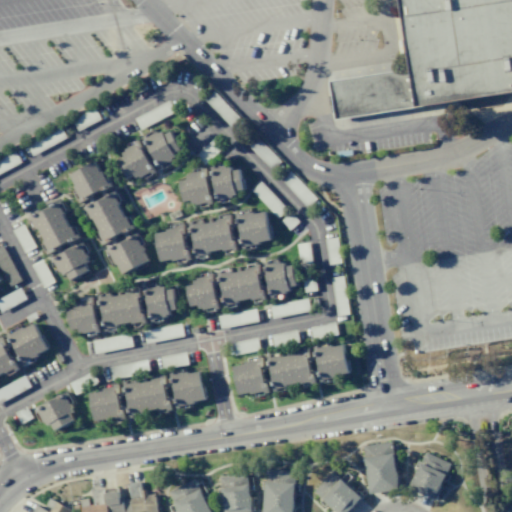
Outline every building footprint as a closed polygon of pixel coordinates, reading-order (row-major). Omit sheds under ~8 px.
[(511,0),(511,91),(336,119),(330,81),(412,69),(401,0),(511,0)] [(213,90),(240,118),(231,127),(204,99),(213,90)] [(133,118),(167,100),(173,111),(139,129),(133,118)] [(94,107),(100,118),(77,131),(71,119),(94,107)] [(60,125),(67,137),(31,156),(25,144),(60,125)] [(170,131),(180,149),(173,153),(175,157),(172,158),(173,159),(162,165),(163,167),(160,169),(143,136),(146,135),(147,137),(158,131),(159,133),(162,131),(164,134),(170,131)] [(253,133),(280,161),(271,170),(244,142),(253,133)] [(117,159),(127,177),(133,174),(135,178),(138,176),(139,178),(150,172),(151,174),(154,172),(137,140),(134,141),(135,143),(124,149),(125,151),(122,153),(123,156),(117,159)] [(0,157),(15,150),(21,162),(0,173),(0,157)] [(111,186),(109,182),(107,183),(101,171),(99,172),(94,161),(69,175),(74,186),(72,187),(79,199),(77,200),(79,203),(111,186)] [(237,168),(242,188),(234,190),(235,194),(232,195),(232,196),(220,199),(221,201),(217,202),(209,166),(213,165),(213,168),(225,165),(226,167),(229,166),(230,170),(237,168)] [(179,181),(183,201),(190,200),(191,204),(194,203),(195,205),(207,202),(207,205),(211,204),(203,168),(200,169),(200,171),(188,174),(188,175),(185,176),(185,180),(179,181)] [(289,171),(316,199),(307,208),(280,179),(289,171)] [(259,181),(286,209),(277,218),(250,190),(259,181)] [(126,216),(130,225),(132,224),(134,228),(101,245),(99,242),(102,240),(97,231),(99,231),(92,217),(90,219),(85,210),(83,211),(81,208),(114,191),(116,194),(114,195),(118,203),(117,204),(124,217),(126,216)] [(60,205),(64,213),(62,215),(69,226),(70,226),(75,235),(77,234),(79,237),(47,255),(45,251),(47,250),(43,242),(45,241),(37,227),(35,228),(31,219),(29,220),(27,217),(60,199),(62,203),(60,205)] [(265,211),(270,240),(259,242),(259,244),(246,247),(246,249),(242,249),(235,214),(238,213),(239,215),(253,212),(253,214),(265,211)] [(289,211),(298,221),(289,230),(279,220),(289,211)] [(216,219),(226,217),(225,215),(230,215),(237,251),(233,252),(232,249),(222,251),(222,249),(207,252),(208,254),(199,256),(199,258),(195,259),(188,223),(192,222),(193,224),(201,222),(202,224),(217,221),(216,219)] [(23,223),(35,246),(24,253),(11,230),(23,223)] [(183,224),(179,225),(179,227),(165,230),(166,231),(155,234),(160,262),(172,259),(172,261),(186,258),(186,260),(190,260),(183,224)] [(147,260),(122,274),(116,263),(114,265),(108,252),(106,253),(104,250),(136,233),(138,236),(137,237),(143,249),(142,250),(147,260)] [(324,239),(337,237),(341,262),(328,264),(324,239)] [(82,242),(50,259),(51,263),(53,262),(59,272),(61,271),(63,275),(66,273),(70,280),(88,270),(84,263),(87,261),(85,258),(88,257),(81,246),(83,245),(82,242)] [(295,244),(308,242),(316,290),(303,292),(295,244)] [(0,267),(10,287),(21,281),(2,244),(0,245),(0,267)] [(42,259),(54,282),(42,288),(30,265),(42,259)] [(293,260),(298,288),(287,290),(287,293),(274,295),(274,297),(270,298),(263,262),(267,261),(267,263),(281,260),(282,262),(293,260)] [(244,267),(254,266),(253,264),(258,263),(265,299),(261,300),(261,297),(251,299),(250,297),(236,300),(236,302),(227,304),(227,306),(223,307),(216,271),(221,270),(221,272),(229,270),(230,272),(245,269),(244,267)] [(211,272),(207,273),(207,275),(193,278),(194,280),(183,282),(188,310),(200,307),(200,309),(214,307),(214,309),(218,308),(211,272)] [(330,277),(343,275),(348,314),(336,315),(330,277)] [(173,284),(178,312),(167,314),(167,317),(154,319),(154,321),(150,322),(143,286),(147,285),(147,287),(161,284),(162,286),(173,284)] [(0,297),(19,287),(26,299),(1,313),(0,311),(0,297)] [(125,291),(134,290),(133,288),(138,287),(145,323),(141,324),(141,321),(131,323),(130,321),(116,324),(116,326),(107,328),(107,330),(103,331),(97,295),(101,294),(101,296),(109,295),(110,296),(125,294),(125,291)] [(91,296),(87,297),(87,299),(74,302),(74,304),(63,306),(68,334),(80,331),(81,333),(94,331),(95,333),(98,332),(91,296)] [(269,306),(307,298),(309,311),(271,318),(269,306)] [(217,316),(254,308),(257,321),(219,328),(217,316)] [(309,327),(334,322),(336,334),(311,340),(309,327)] [(35,323),(48,349),(38,354),(39,356),(27,363),(27,364),(24,366),(7,334),(10,332),(11,334),(24,327),(25,329),(35,323)] [(143,331),(180,323),(183,336),(145,343),(143,331)] [(270,334),(296,329),(298,342),(273,347),(270,334)] [(92,340),(129,333),(132,346),(94,353),(92,340)] [(0,337),(2,336),(19,369),(16,371),(15,369),(6,373),(5,372),(0,374),(0,337)] [(231,342),(256,337),(259,350),(233,355),(231,342)] [(343,344),(348,373),(337,375),(337,377),(324,379),(324,381),(320,382),(313,346),(317,346),(317,347),(331,344),(331,346),(343,344)] [(294,352),(304,350),(303,348),(308,347),(315,384),(311,384),(310,382),(300,384),(300,382),(286,385),(286,387),(277,389),(277,391),(273,392),(266,356),(270,355),(271,356),(279,355),(280,357),(295,354),(294,352)] [(160,356),(185,351),(188,364),(162,369),(160,356)] [(261,357),(257,358),(257,359),(243,362),(244,364),(233,366),(238,394),(250,392),(250,394),(264,391),(264,393),(268,392),(261,357)] [(108,367),(146,359),(149,372),(111,379),(108,367)] [(199,371),(205,399),(193,401),(194,404),(180,406),(180,408),(176,409),(170,373),(173,372),(173,374),(188,371),(188,373),(199,371)] [(90,372),(96,383),(75,395),(69,383),(90,372)] [(151,378),(160,377),(160,375),(164,374),(171,410),(167,411),(167,408),(157,410),(156,408),(142,411),(142,413),(133,415),(134,417),(130,418),(123,382),(127,381),(127,383),(136,381),(136,383),(151,381),(151,378)] [(0,387),(24,375),(30,386),(0,402),(0,387)] [(117,383),(113,384),(114,386),(100,389),(100,391),(89,393),(95,421),(106,418),(107,420),(120,418),(121,420),(125,419),(117,383)] [(34,409),(68,391),(70,395),(67,397),(72,408),(70,409),(72,412),(69,414),(73,421),(54,431),(50,423),(48,425),(46,421),(44,422),(38,411),(36,412),(34,409)] [(26,406),(32,418),(21,424),(15,412),(26,406)] [(370,493),(399,489),(391,441),(362,446),(370,493)] [(425,452),(450,464),(433,499),(408,488),(425,452)] [(262,511),(292,511),(295,471),(265,469),(262,511)] [(331,471),(360,497),(347,511),(335,511),(313,491),(331,471)] [(224,511),(219,477),(246,473),(252,511),(245,511),(224,511)] [(194,478),(211,511),(177,511),(167,491),(194,478)] [(81,511),(142,511),(157,510),(154,493),(144,495),(141,481),(127,483),(129,499),(120,501),(117,486),(91,491),(93,504),(80,506),(81,511)] [(65,511),(67,508),(49,499),(43,511),(33,505),(29,511),(65,511)]
